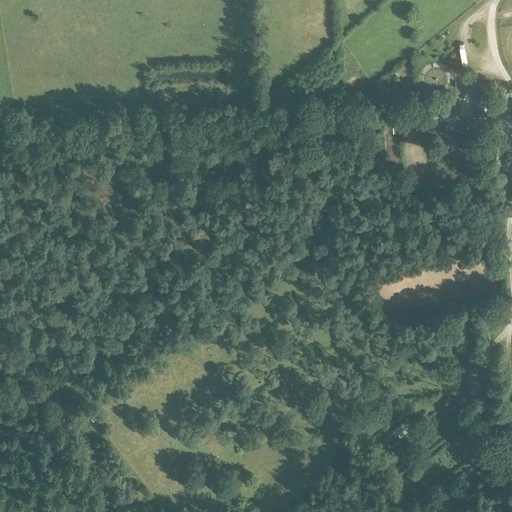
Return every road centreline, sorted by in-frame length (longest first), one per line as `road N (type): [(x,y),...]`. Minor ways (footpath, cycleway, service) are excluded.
road 1 (track): [(0,217),(70,232),(98,225),(123,203),(177,210),(227,154),(266,128),(511,118)]
road 2 (track): [(177,210),(188,265),(182,285),(78,378),(31,396),(0,365)]
road 3 (track): [(188,265),(236,242),(256,178),(300,151),(372,148)]
road 4 (track): [(503,511),(503,480),(471,408),(471,381),(511,314)]
road 5 (track): [(31,396),(69,419),(137,511)]
